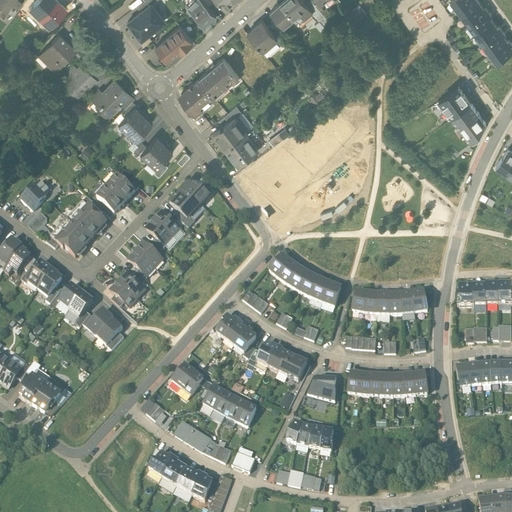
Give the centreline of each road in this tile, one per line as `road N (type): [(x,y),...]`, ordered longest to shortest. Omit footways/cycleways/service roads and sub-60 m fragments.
road 1 (residential): [(201,151),(85,279),(0,217)]
road 2 (residential): [(225,294),(286,337),(345,357),(443,357)]
road 3 (residential): [(225,294),(264,251),(265,236),(201,151)]
road 4 (residential): [(504,120),(475,182),(450,272)]
road 5 (residential): [(126,406),(225,294)]
road 6 (residential): [(126,406),(163,437),(240,478)]
road 7 (residential): [(443,357),(465,489)]
road 8 (residential): [(258,0),(159,89)]
